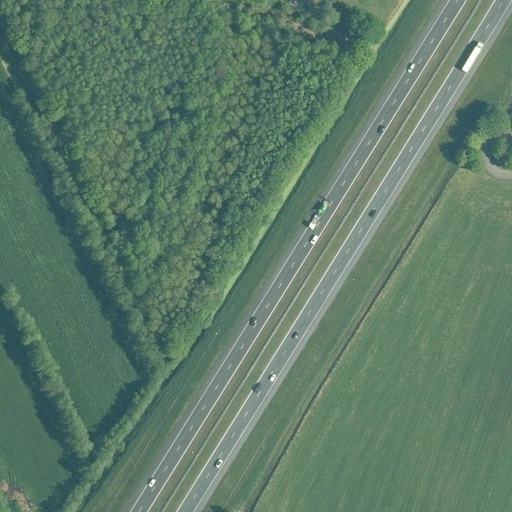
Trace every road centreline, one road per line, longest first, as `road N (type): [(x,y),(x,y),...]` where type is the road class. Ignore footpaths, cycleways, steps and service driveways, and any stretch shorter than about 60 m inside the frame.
road 1 (motorway): [(456,0),(137,511)]
road 2 (motorway): [(185,511),(504,0)]
